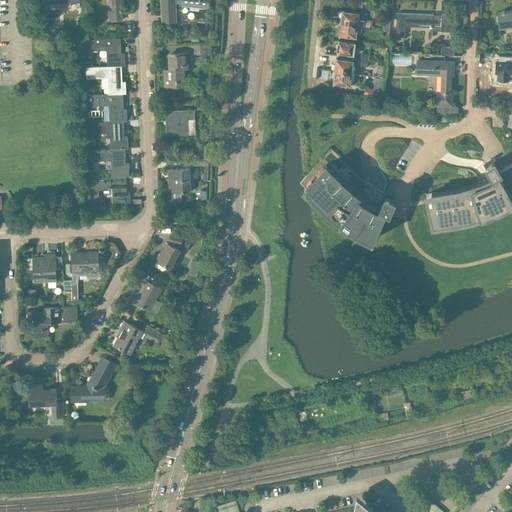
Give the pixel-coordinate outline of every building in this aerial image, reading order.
[(114,0),(115,11),(108,11),(109,20),(122,20),(121,0),(114,0)] [(160,0),(162,22),(176,21),(175,3),(180,3),(208,6),(208,0),(160,0)] [(341,17),(341,22),(363,25),(364,22),(364,20),(358,19),(359,12),(342,9),(342,11),(340,12),(340,16),(341,17)] [(497,12),(499,28),(511,25),(511,10),(504,11),(504,10),(501,11),(501,12),(497,12)] [(441,13),(441,14),(397,12),(396,34),(404,34),(405,25),(430,26),(430,29),(441,30),(455,31),(455,14),(441,13)] [(363,26),(363,25),(341,22),(340,27),(338,28),(338,31),(339,32),(339,34),(356,36),(356,31),(359,31),(359,26),(363,26)] [(120,37),(85,39),(85,51),(106,50),(107,66),(121,65),(125,65),(124,53),(121,53),(120,37)] [(337,52),(353,54),(355,41),(338,39),(338,42),(336,42),(336,45),(338,46),(337,52)] [(211,55),(211,44),(210,44),(200,44),(200,56),(211,55)] [(454,46),(441,45),(440,54),(453,54),(454,46)] [(177,86),(177,91),(185,90),(184,67),(188,67),(187,52),(163,53),(165,86),(177,86)] [(511,55),(493,54),(493,71),(511,71),(511,55)] [(333,64),(333,69),(352,72),(353,65),(362,66),(363,61),(353,60),(353,59),(336,56),(335,63),(333,64)] [(454,60),(417,59),(416,73),(441,74),(440,92),(436,92),(435,105),(444,105),(443,113),(457,112),(458,105),(452,105),(453,92),(450,92),(451,78),(453,78),(454,60)] [(122,81),(121,65),(107,66),(86,67),(86,78),(107,77),(108,93),(123,93),(126,92),(126,81),(122,81)] [(350,84),(352,72),(333,69),(332,75),(334,77),(333,82),(350,84)] [(382,91),(366,87),(364,94),(380,97),(382,91)] [(123,108),(123,93),(108,93),(87,94),(88,106),(108,105),(109,121),(124,120),(127,120),(127,108),(123,108)] [(194,108),(166,110),(167,135),(190,134),(189,118),(194,118),(194,108)] [(125,135),(124,120),(109,121),(88,122),(89,133),(109,132),(110,149),(125,148),(129,148),(128,135),(125,135)] [(126,163),(125,148),(110,149),(89,150),(90,161),(110,160),(111,176),(126,175),(130,175),(129,163),(126,163)] [(304,179),(300,183),(305,188),(306,188),(306,189),(311,193),(315,197),(316,199),(319,201),(322,204),(328,210),(329,211),(335,216),(336,216),(342,221),(343,221),(349,226),(351,227),(357,230),(357,231),(364,234),(367,236),(373,238),(375,234),(378,227),(384,213),(384,212),(385,210),(389,212),(395,199),(396,197),(386,193),(386,194),(384,193),(383,192),(379,190),(378,190),(373,186),(368,184),(367,183),(367,182),(364,180),(359,176),(353,170),(347,165),(341,158),(336,154),(334,152),(332,150),(330,149),(308,175),(304,179)] [(432,193),(425,194),(426,195),(426,197),(427,200),(427,204),(432,227),(434,227),(440,226),(448,225),(448,224),(456,224),(456,223),(465,222),(473,220),(474,220),(482,217),(490,214),(499,211),(506,207),(511,203),(511,151),(505,154),(503,155),(494,160),(494,158),(489,161),(485,163),(492,176),(488,178),(486,179),(484,180),(480,182),(470,185),(465,187),(460,188),(458,189),(450,190),(442,191),(432,193)] [(208,158),(189,159),(189,165),(204,165),(203,184),(207,184),(208,164),(208,158)] [(191,190),(190,168),(168,168),(169,191),(172,191),(172,199),(180,199),(180,191),(191,190)] [(127,190),(126,175),(111,176),(91,177),(91,188),(112,187),(113,204),(131,203),(130,190),(127,190)] [(183,237),(171,233),(169,240),(169,241),(168,243),(167,242),(157,260),(158,260),(155,266),(165,271),(168,266),(170,267),(180,249),(178,248),(180,244),(181,244),(183,237)] [(98,252),(72,253),(73,279),(63,280),(64,300),(74,300),(73,283),(79,283),(78,274),(87,274),(88,275),(89,276),(98,276),(99,274),(98,252)] [(49,257),(34,258),(35,281),(57,280),(55,254),(48,254),(49,257)] [(162,287),(146,279),(135,301),(150,309),(162,287)] [(183,291),(168,283),(165,289),(180,297),(183,291)] [(45,310),(28,311),(28,319),(34,319),(34,337),(50,337),(49,322),(77,321),(77,305),(45,307),(45,310)] [(143,329),(125,320),(120,330),(122,331),(115,344),(131,352),(143,329)] [(161,331),(148,324),(144,331),(157,338),(161,331)] [(88,385),(72,386),(72,400),(105,399),(105,384),(104,384),(115,363),(103,356),(88,385)] [(42,384),(29,384),(30,404),(52,403),(53,416),(64,415),(63,398),(57,399),(56,388),(43,388),(42,384)] [(378,511),(357,494),(353,511),(378,511)] [(239,511),(236,500),(216,506),(218,511),(239,511)] [(424,508),(428,511),(444,511),(431,500),(424,508)]
